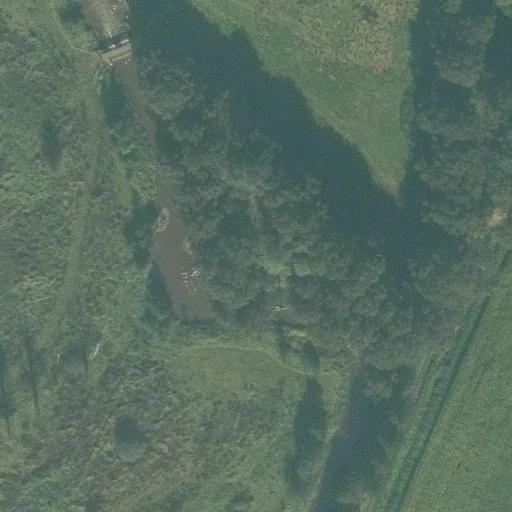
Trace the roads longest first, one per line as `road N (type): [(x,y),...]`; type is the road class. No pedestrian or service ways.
road 1 (track): [(437,219),(408,217),(372,169),(304,110),(172,38),(144,41)]
road 2 (track): [(477,205),(489,0)]
road 3 (track): [(431,342),(373,511)]
road 4 (track): [(431,342),(476,248),(477,205)]
